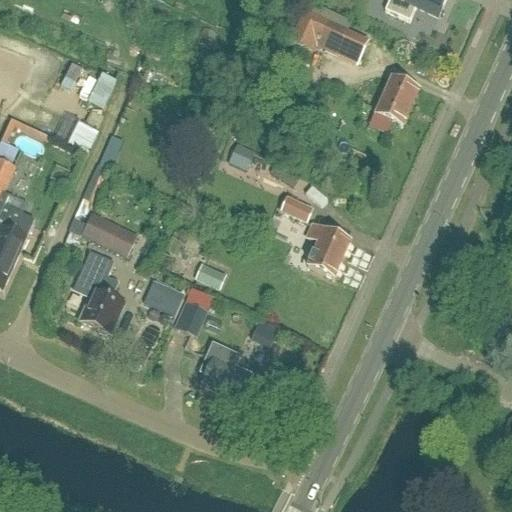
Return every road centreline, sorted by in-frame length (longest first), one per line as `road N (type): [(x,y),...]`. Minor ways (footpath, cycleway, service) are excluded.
road 1 (tertiary): [(318,475),(511,50)]
road 2 (unclassified): [(318,475),(200,443),(0,351)]
